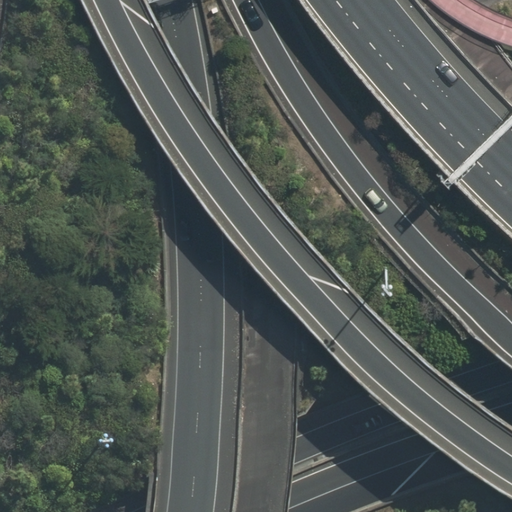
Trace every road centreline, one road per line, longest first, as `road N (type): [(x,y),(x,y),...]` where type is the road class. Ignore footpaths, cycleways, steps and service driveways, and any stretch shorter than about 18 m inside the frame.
road 1 (motorway): [(511,456),(370,347),(279,252),(222,181),(118,0)]
road 2 (motorway): [(169,0),(202,264),(188,511)]
road 3 (motorway): [(247,0),(373,197),(511,335)]
road 4 (motorway): [(165,511),(311,447),(511,380)]
road 5 (motorway): [(285,511),(434,451),(511,429)]
road 6 (motorway): [(511,156),(366,0)]
